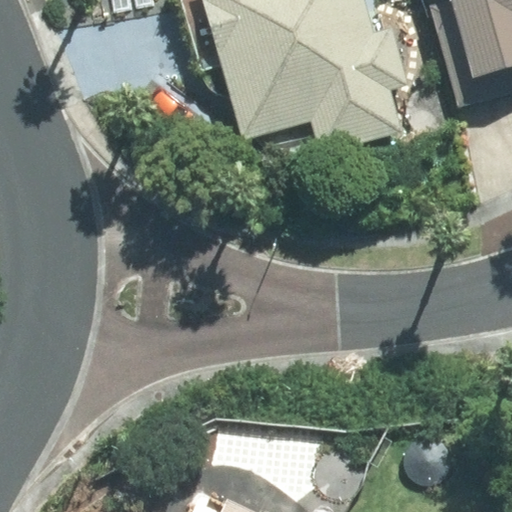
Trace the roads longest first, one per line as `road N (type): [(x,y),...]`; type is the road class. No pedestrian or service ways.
road 1 (residential): [(21,145),(129,234),(168,251),(255,280),(334,289),(403,311)]
road 2 (residential): [(403,311),(341,329),(148,352),(3,418)]
road 3 (residential): [(3,418),(35,344),(43,301),(41,219),(21,145)]
